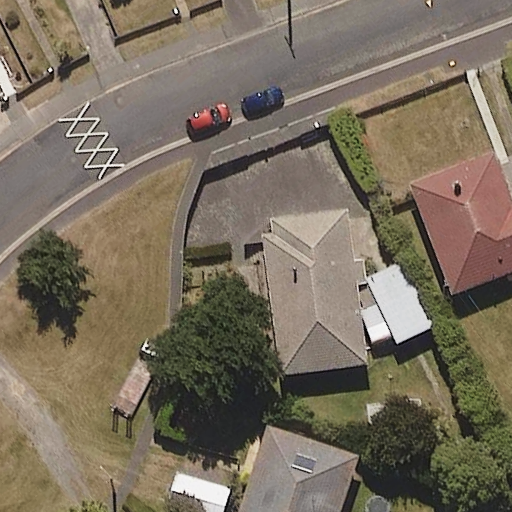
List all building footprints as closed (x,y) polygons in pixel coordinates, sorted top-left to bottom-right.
[(511,202),(493,152),(409,185),(451,294),(511,270),(511,202)] [(393,338),(393,344),(432,326),(373,218),(348,220),(346,208),(267,216),(268,232),(259,233),(272,376),(366,366),(365,346),(377,345),(377,341),(385,339),(393,338)] [(246,405),(220,398),(207,443),(234,451),(246,405)] [(334,511),(352,454),(261,427),(235,511),(334,511)] [(220,511),(227,488),(175,474),(165,509),(176,511),(220,511)]
